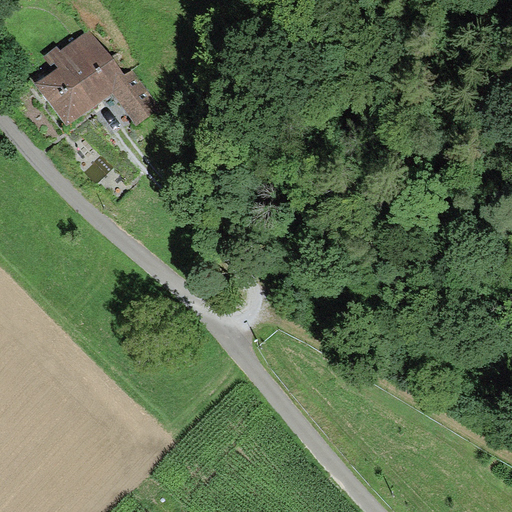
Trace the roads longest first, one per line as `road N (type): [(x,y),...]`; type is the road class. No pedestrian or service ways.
road 1 (residential): [(0,112),(222,332),(381,511)]
road 2 (track): [(222,332),(275,313),(511,450)]
